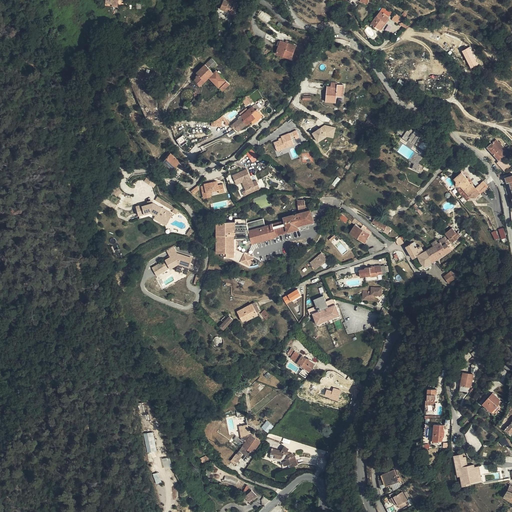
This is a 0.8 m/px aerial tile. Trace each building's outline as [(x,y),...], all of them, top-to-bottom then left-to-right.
[(230,0),(224,0),(220,9),(230,13),(231,13),(234,15),(238,5),(230,2),(230,0)] [(230,13),(220,9),(219,14),(228,18),(230,13)] [(262,10),(257,16),(266,23),(271,17),(262,10)] [(379,30),(389,17),(383,13),(383,14),(380,12),(371,23),(379,30)] [(401,18),(396,14),(392,19),(397,24),(401,18)] [(414,23),(412,20),(407,20),(406,21),(402,22),(400,24),(405,28),(414,23)] [(267,32),(263,38),(268,41),(272,36),(267,32)] [(278,46),(276,54),(291,59),(296,45),(289,43),(288,43),(285,42),(280,41),(278,46)] [(240,49),(234,43),(232,46),(237,52),(240,49)] [(470,47),(462,51),(470,69),(478,65),(470,47)] [(209,78),(222,90),(223,91),(230,84),(216,70),(213,73),(209,68),(211,66),(212,67),(216,63),(212,58),(197,73),(198,74),(199,75),(197,77),(195,80),(201,86),(209,78)] [(121,66),(125,71),(129,67),(125,62),(121,66)] [(129,67),(125,71),(129,78),(134,71),(129,67)] [(107,70),(103,79),(111,82),(114,73),(107,70)] [(326,102),(336,102),(336,96),(343,96),(344,85),(339,84),(339,86),(337,86),(331,86),(331,88),(327,88),(326,102)] [(244,127),(251,121),(260,114),(259,112),(259,111),(257,109),(259,108),(256,104),(248,110),(246,108),(240,114),(241,116),(230,125),(234,130),(236,128),(238,131),(244,127)] [(260,114),(251,121),(253,124),(263,117),(260,114)] [(325,125),(312,134),(318,143),(326,137),(333,138),(335,128),(325,125)] [(373,134),(375,132),(367,126),(366,129),(373,134)] [(418,147),(425,136),(416,129),(413,133),(408,129),(402,137),(407,141),(408,139),(418,147)] [(280,141),(281,151),(294,145),(290,134),(281,138),(282,140),(280,141)] [(499,161),(508,153),(500,145),(501,144),(500,142),(498,143),(496,140),(487,148),(499,161)] [(246,153),(251,162),(258,159),(253,149),(246,153)] [(439,155),(433,151),(430,154),(437,159),(439,155)] [(163,161),(170,153),(169,152),(162,160),(163,161)] [(180,162),(170,153),(163,161),(169,167),(172,170),(180,162)] [(169,167),(163,161),(162,160),(160,162),(168,169),(169,167)] [(246,190),(248,194),(260,188),(257,180),(253,182),(247,169),(233,175),(237,184),(242,182),(246,190)] [(467,179),(461,172),(454,179),(456,181),(456,187),(461,187),(464,191),(470,197),(475,198),(486,188),(481,182),(476,188),(472,184),(471,184),(467,179)] [(204,186),(201,186),(203,199),(212,197),(211,193),(218,191),(219,194),(225,193),(223,185),(218,186),(217,181),(204,184),(204,186)] [(197,186),(191,191),(193,195),(200,190),(197,186)] [(467,201),(470,197),(464,191),(460,194),(467,201)] [(175,215),(178,210),(156,197),(153,202),(175,215)] [(151,202),(136,207),(139,216),(150,213),(166,222),(170,213),(151,202)] [(311,210),(296,214),(284,218),(285,221),(249,231),(252,241),(276,235),(298,229),(298,228),(297,226),(314,221),(313,217),(311,210)] [(385,229),(387,226),(374,218),(372,222),(385,229)] [(235,223),(215,224),(216,254),(223,254),(223,256),(224,256),(224,254),(226,254),(226,257),(224,257),(224,258),(234,258),(234,236),(235,236),(235,233),(234,233),(234,232),(235,232),(235,231),(234,231),(234,230),(235,230),(235,223)] [(358,237),(365,241),(370,234),(355,225),(350,233),(358,238),(358,237)] [(452,228),(445,234),(447,236),(453,243),(458,238),(461,235),(458,232),(457,233),(452,228)] [(503,228),(498,229),(501,239),(506,238),(503,228)] [(298,229),(276,235),(277,238),(299,231),(298,229)] [(276,235),(252,241),(253,244),(257,243),(277,238),(276,235)] [(399,246),(404,243),(402,240),(405,238),(403,236),(395,240),(399,246)] [(433,246),(428,249),(426,250),(432,262),(434,261),(454,248),(445,237),(439,241),(440,243),(438,244),(433,246)] [(415,248),(412,243),(406,247),(413,258),(418,255),(417,253),(423,250),(421,247),(418,249),(417,247),(415,248)] [(432,262),(426,250),(424,252),(423,250),(417,253),(418,255),(421,261),(425,266),(432,262)] [(316,269),(320,265),(327,260),(321,253),(310,263),(316,269)] [(178,254),(152,268),(156,275),(178,263),(175,270),(186,274),(191,258),(178,254)] [(254,259),(244,254),(240,262),(250,267),(254,259)] [(418,255),(413,258),(421,271),(426,269),(425,266),(421,261),(418,255)] [(359,270),(360,273),(360,277),(370,276),(371,277),(378,276),(378,275),(382,274),(382,273),(381,266),(381,265),(373,266),(371,266),(371,267),(364,268),(365,269),(359,270)] [(459,276),(463,272),(458,265),(454,269),(459,276)] [(451,271),(456,278),(459,276),(454,269),(451,271)] [(449,283),(456,278),(451,271),(444,276),(449,283)] [(374,295),(377,295),(382,295),(382,288),(371,287),(371,291),(363,291),(363,296),(366,296),(366,300),(374,300),(374,296),(374,295)] [(301,295),(298,289),(288,295),(292,301),(301,295)] [(317,324),(339,315),(333,299),(326,302),(323,296),(315,300),(319,311),(317,312),(313,314),(317,324)] [(379,303),(383,306),(388,298),(384,296),(379,303)] [(254,308),(252,304),(238,311),(243,321),(247,319),(248,320),(257,315),(256,312),(259,311),(257,306),(254,308)] [(340,316),(339,315),(317,324),(318,326),(340,316)] [(229,316),(228,317),(224,322),(220,326),(224,330),(233,320),(229,316)] [(284,351),(281,354),(288,359),(290,356),(284,351)] [(303,366),(310,371),(314,364),(295,351),(290,358),(303,366)] [(490,368),(488,367),(485,374),(490,376),(493,368),(491,367),(490,368)] [(471,381),(472,381),(474,374),(463,372),(460,385),(468,387),(470,387),(471,381)] [(332,391),(327,390),(325,397),(330,398),(330,399),(338,402),(341,390),(334,388),(332,391)] [(437,389),(428,388),(427,400),(435,400),(435,392),(437,392),(437,389)] [(495,412),(496,413),(501,408),(498,405),(498,404),(500,402),(499,401),(501,399),(493,392),(483,403),(494,413),(495,412)] [(157,451),(146,402),(137,404),(148,453),(157,451)] [(246,416),(242,417),(238,418),(239,426),(248,424),(246,416)] [(268,433),(274,426),(267,420),(262,427),(268,433)] [(247,436),(250,433),(248,424),(239,426),(242,437),(247,436)] [(442,445),(443,437),(443,431),(444,425),(434,424),(432,441),(438,442),(438,444),(442,445)] [(245,442),(251,434),(250,433),(247,436),(242,437),(241,439),(244,441),(245,442)] [(243,446),(253,453),(260,442),(251,434),(245,442),(243,446)] [(242,445),(244,441),(241,439),(236,436),(234,439),(242,445)] [(242,454),(249,458),(253,453),(243,446),(239,451),(242,454)] [(291,467),(298,465),(295,456),(294,456),(293,453),(291,453),(288,454),(286,453),(288,451),(289,449),(284,446),(281,451),(272,448),(270,454),(275,455),(275,457),(279,458),(281,458),(282,457),(283,457),(285,459),(286,461),(283,461),(285,466),(290,464),(291,467)] [(240,456),(242,454),(239,451),(237,454),(236,453),(231,461),(236,464),(241,457),(240,456)] [(473,476),(470,466),(468,466),(466,457),(464,458),(464,455),(455,456),(458,477),(460,477),(461,487),(470,486),(469,484),(475,484),(473,476)] [(170,458),(163,459),(164,469),(172,468),(170,458)] [(476,466),(470,466),(473,476),(475,484),(482,483),(481,471),(476,472),(476,468),(476,466)] [(395,469),(390,471),(386,472),(384,473),(385,477),(388,485),(390,484),(392,484),(399,481),(398,478),(395,469)] [(385,477),(378,480),(380,489),(387,487),(391,486),(390,484),(388,485),(385,477)] [(399,482),(399,481),(392,484),(394,490),(401,486),(399,482)] [(244,496),(250,502),(257,495),(252,490),(244,496)] [(394,496),(398,505),(400,509),(408,504),(406,501),(407,500),(403,491),(394,496)] [(387,509),(393,506),(390,500),(384,503),(387,509)]
